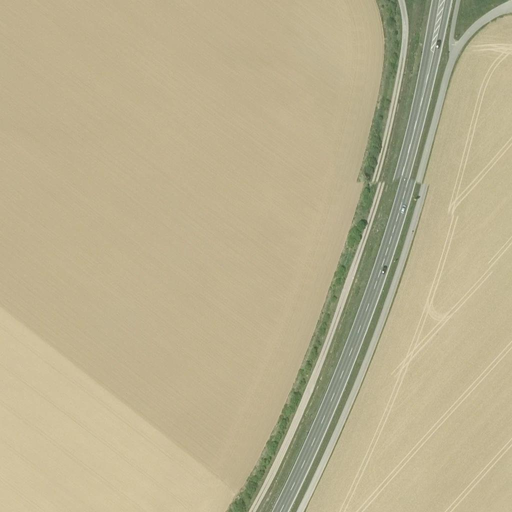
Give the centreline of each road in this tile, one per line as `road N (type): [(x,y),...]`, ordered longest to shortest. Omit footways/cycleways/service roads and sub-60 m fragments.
road 1 (secondary): [(282,511),(385,266),(431,97),(447,0)]
road 2 (track): [(302,511),(378,332),(450,86)]
road 3 (track): [(255,511),(340,312),(403,88)]
